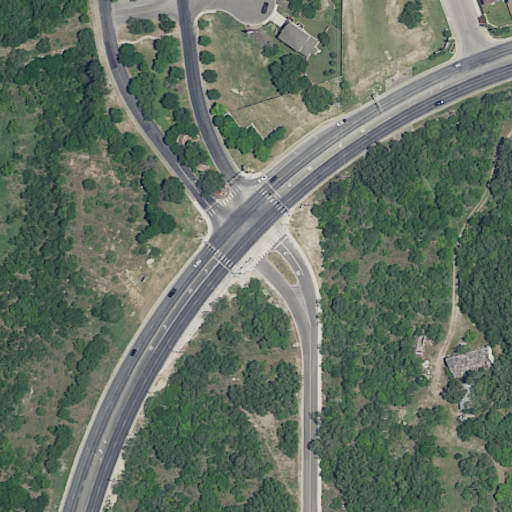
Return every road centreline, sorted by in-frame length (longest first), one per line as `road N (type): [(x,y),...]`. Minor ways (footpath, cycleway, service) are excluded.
road 1 (secondary): [(511,61),(404,107),(261,212),(167,327),(124,402),(83,511)]
road 2 (tertiary): [(105,0),(129,96),(237,239)]
road 3 (tertiary): [(261,212),(214,145),(184,0)]
